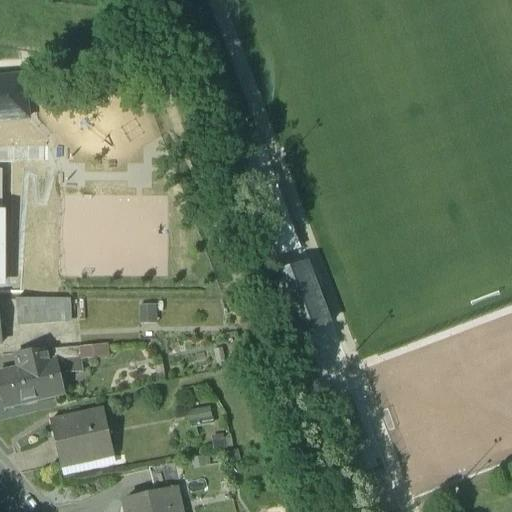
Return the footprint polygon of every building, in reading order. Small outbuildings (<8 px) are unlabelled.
[(0,123),(28,120),(23,78),(0,80),(0,123)] [(306,266),(275,278),(297,338),(329,326),(306,266)] [(70,301),(15,301),(18,327),(71,322),(70,301)] [(154,305),(138,305),(139,324),(154,323),(154,305)] [(82,359),(109,355),(107,343),(80,348),(82,359)] [(82,361),(80,349),(69,351),(70,362),(82,361)] [(69,351),(16,356),(19,372),(29,370),(33,386),(50,382),(59,380),(56,367),(64,365),(64,363),(70,362),(69,351)] [(33,386),(29,370),(19,372),(0,376),(0,395),(3,410),(37,402),(37,401),(54,397),(50,382),(33,386)] [(59,380),(50,382),(54,397),(66,394),(62,379),(59,380)] [(328,405),(345,447),(366,439),(349,397),(328,405)] [(103,411),(50,423),(61,472),(114,460),(103,411)] [(173,465),(148,470),(154,495),(174,490),(175,492),(179,491),(173,465)] [(154,495),(123,502),(125,511),(179,511),(175,492),(174,490),(154,495)]
